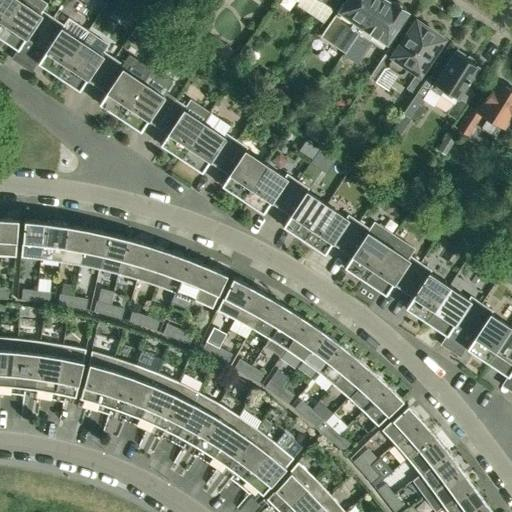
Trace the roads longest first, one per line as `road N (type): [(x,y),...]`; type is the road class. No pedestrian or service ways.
road 1 (residential): [(175,212),(257,248),(376,327),(453,403),(511,481)]
road 2 (residential): [(0,77),(138,175),(175,212)]
road 3 (residential): [(195,511),(94,459),(0,441)]
road 4 (residential): [(0,181),(175,212)]
